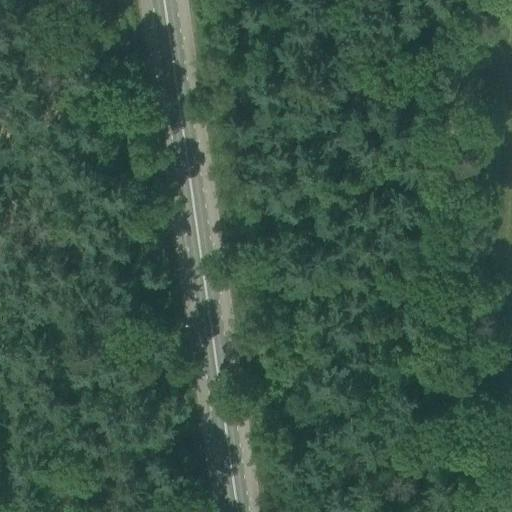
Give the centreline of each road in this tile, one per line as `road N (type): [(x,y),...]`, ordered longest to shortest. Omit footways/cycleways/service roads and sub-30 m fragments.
road 1 (track): [(475,0),(432,82),(428,113),(443,511)]
road 2 (secondary): [(235,511),(162,0)]
